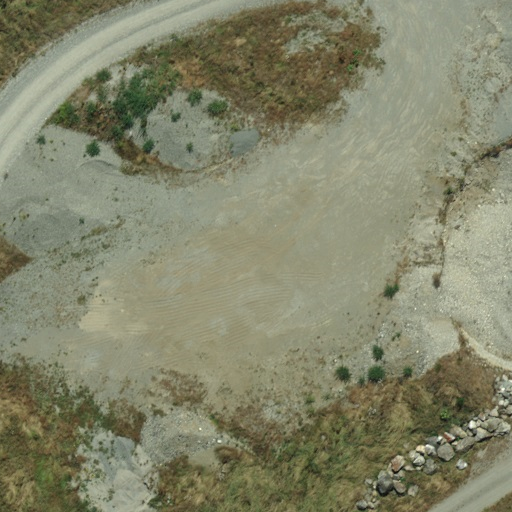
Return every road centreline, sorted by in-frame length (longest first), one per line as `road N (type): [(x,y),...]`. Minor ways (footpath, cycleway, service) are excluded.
road 1 (track): [(0,98),(65,47),(183,0)]
road 2 (track): [(381,511),(511,400)]
